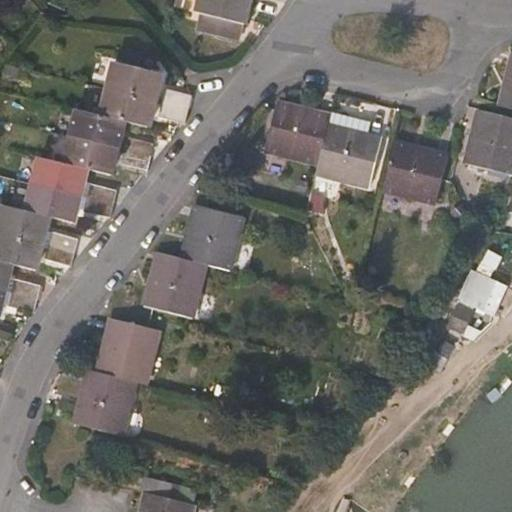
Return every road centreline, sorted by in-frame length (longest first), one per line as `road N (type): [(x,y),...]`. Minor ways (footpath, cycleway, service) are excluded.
road 1 (residential): [(285,52),(53,330),(0,453)]
road 2 (residential): [(485,5),(462,66),(432,92),(285,52)]
